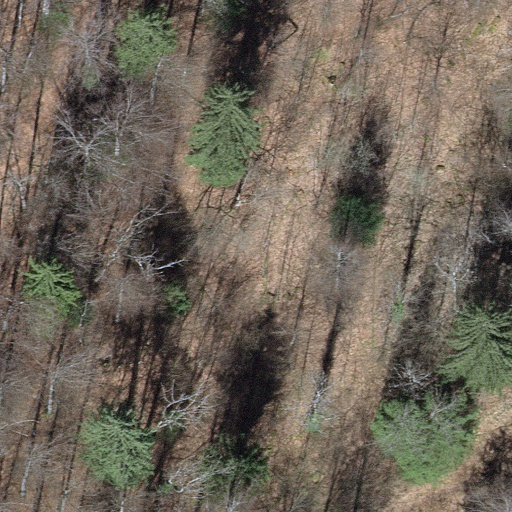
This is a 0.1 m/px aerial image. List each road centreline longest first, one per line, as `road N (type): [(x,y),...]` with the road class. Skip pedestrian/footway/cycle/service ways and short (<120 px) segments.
road 1 (track): [(100,0),(26,129),(0,192)]
road 2 (track): [(398,511),(511,446)]
